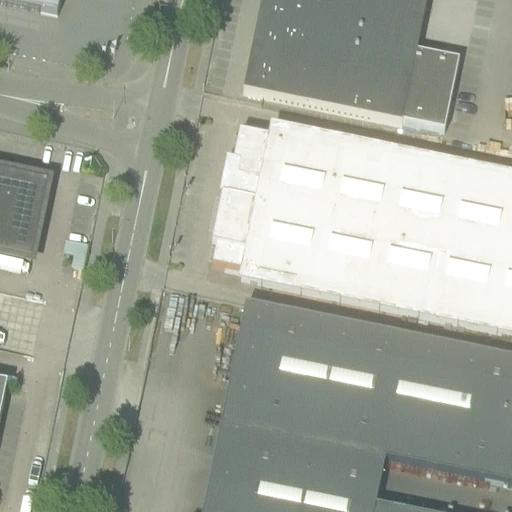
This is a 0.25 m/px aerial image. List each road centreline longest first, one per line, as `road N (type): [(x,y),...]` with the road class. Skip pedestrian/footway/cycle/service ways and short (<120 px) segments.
road 1 (unknown): [(126,268),(511,352)]
road 2 (residential): [(75,511),(155,130)]
road 3 (unknown): [(155,130),(221,114),(323,118),(511,154)]
road 4 (unclassified): [(155,130),(0,97)]
road 5 (unknown): [(0,32),(88,46),(110,23),(115,0)]
road 6 (unclassified): [(155,130),(183,0)]
road 7 (unknown): [(155,511),(179,389)]
